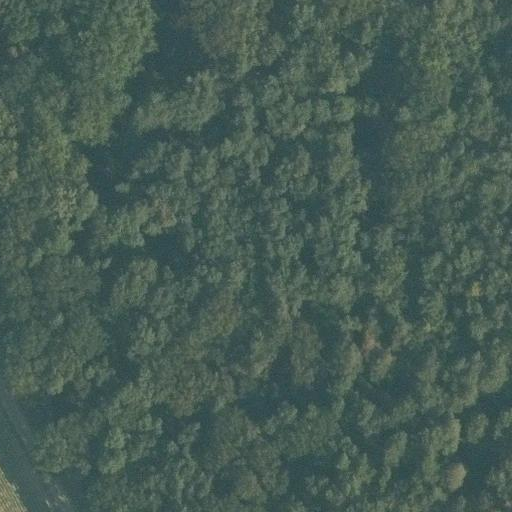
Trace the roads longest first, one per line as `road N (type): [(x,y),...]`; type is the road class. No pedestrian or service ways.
road 1 (track): [(446,0),(272,511)]
road 2 (track): [(73,511),(0,379)]
